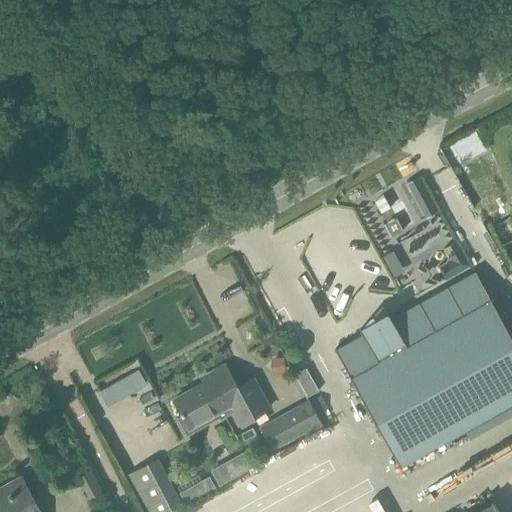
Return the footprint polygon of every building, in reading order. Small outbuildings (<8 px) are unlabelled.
[(336,349),(401,465),(511,402),(511,337),(475,271),(336,349)] [(243,297),(224,307),(241,336),(260,326),(243,297)] [(225,365),(210,373),(213,378),(174,400),(190,428),(244,398),(236,417),(240,424),(269,408),(253,378),(238,387),(225,365)] [(274,448),(312,426),(301,405),(262,427),(274,448)] [(246,451),(211,470),(220,484),(254,465),(246,451)] [(162,511),(180,503),(157,459),(126,475),(145,511),(162,511)] [(77,480),(85,497),(97,492),(90,474),(77,480)] [(185,504),(215,487),(209,477),(179,493),(185,504)] [(25,511),(12,483),(0,488),(0,511),(25,511)] [(497,511),(492,503),(475,511),(497,511)]
